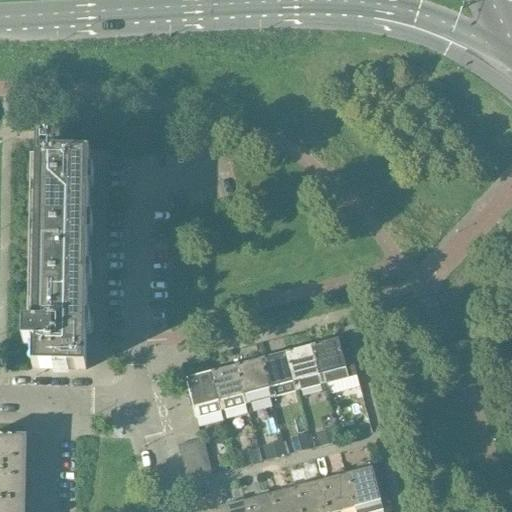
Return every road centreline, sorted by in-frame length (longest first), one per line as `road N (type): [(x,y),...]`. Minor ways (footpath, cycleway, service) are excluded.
road 1 (primary): [(0,17),(346,2),(450,26),(511,65)]
road 2 (residential): [(138,402),(139,188),(222,168)]
